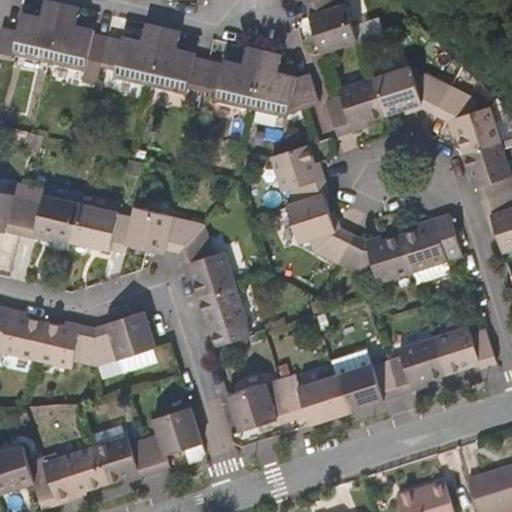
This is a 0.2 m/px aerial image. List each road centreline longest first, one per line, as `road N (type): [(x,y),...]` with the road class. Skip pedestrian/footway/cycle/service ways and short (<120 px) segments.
road 1 (residential): [(0,287),(82,305),(168,277),(233,493)]
road 2 (residential): [(511,402),(233,493)]
road 3 (residential): [(373,182),(454,178),(511,377)]
road 4 (residential): [(118,0),(216,23),(259,9)]
